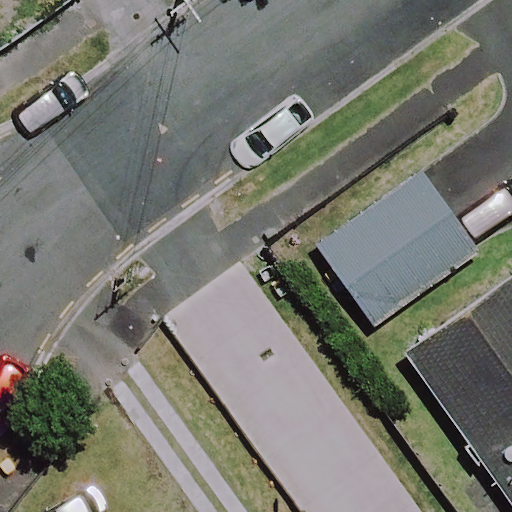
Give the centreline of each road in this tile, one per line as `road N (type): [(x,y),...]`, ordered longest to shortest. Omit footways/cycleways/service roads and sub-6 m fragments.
road 1 (unknown): [(133,125),(400,511)]
road 2 (residential): [(310,0),(0,220)]
